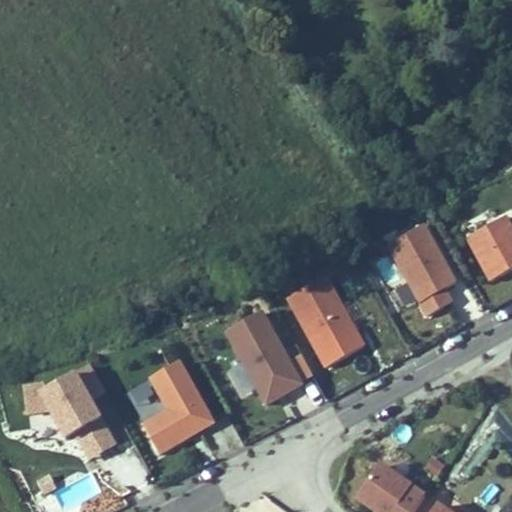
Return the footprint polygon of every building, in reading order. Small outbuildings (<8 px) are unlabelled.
[(511,221),(509,216),(467,241),(486,280),(511,267),(511,221)] [(459,282),(427,226),(389,247),(427,316),(454,301),(447,289),(459,282)] [(369,344),(330,276),(289,301),(326,369),(369,344)] [(416,299),(403,291),(396,303),(409,311),(416,299)] [(305,385),(266,310),(226,334),(266,408),(305,385)] [(183,362),(151,379),(168,411),(144,423),(161,457),(217,426),(183,362)] [(91,403),(107,394),(92,369),(48,394),(44,387),(26,390),(30,416),(51,413),(66,441),(76,435),(101,421),(91,403)] [(116,448),(101,421),(76,435),(91,461),(116,448)] [(416,511),(426,498),(381,467),(357,501),(373,511),(416,511)]
